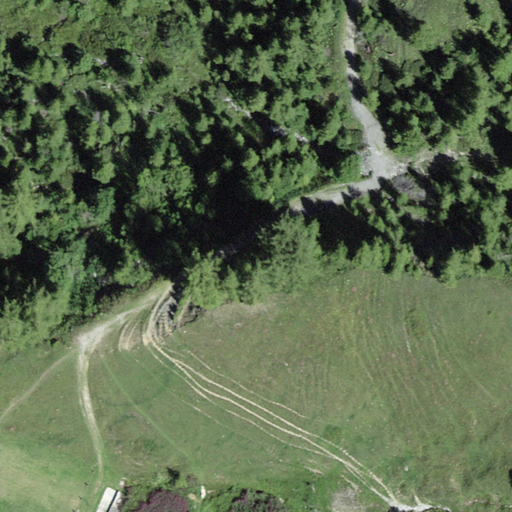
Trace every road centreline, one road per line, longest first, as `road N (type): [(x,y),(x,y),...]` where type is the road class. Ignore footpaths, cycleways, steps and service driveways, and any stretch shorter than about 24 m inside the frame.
road 1 (track): [(364,0),(360,54),(387,147),(381,185),(307,205),(200,263),(100,333),(83,362),(83,390),(104,461),(101,486),(72,511)]
road 2 (track): [(161,290),(147,342),(155,357),(390,489),(410,511)]
